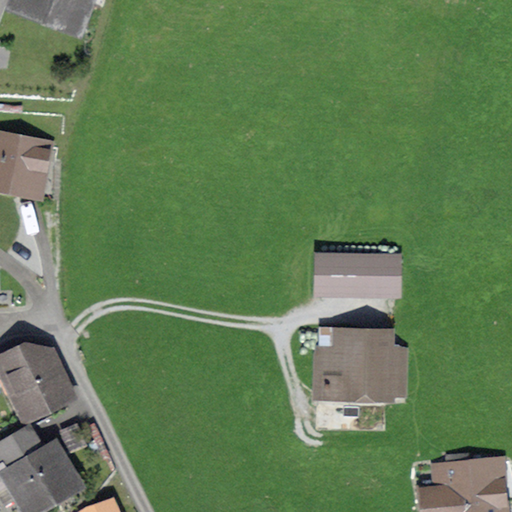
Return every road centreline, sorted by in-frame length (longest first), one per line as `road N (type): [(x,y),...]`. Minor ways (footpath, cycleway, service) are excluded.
road 1 (track): [(318,312),(263,324),(115,304),(63,338)]
road 2 (residential): [(50,306),(148,511)]
